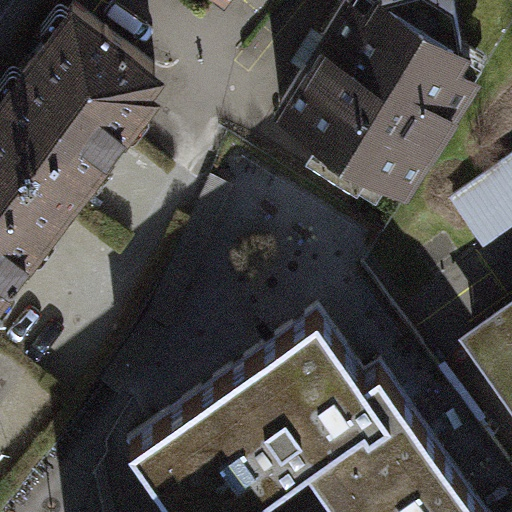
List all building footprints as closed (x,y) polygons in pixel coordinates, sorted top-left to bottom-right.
[(71,0),(0,94),(0,143),(67,194),(152,81),(145,76),(157,60),(76,0),(71,0)] [(343,0),(280,102),(406,180),(475,69),(454,57),(452,41),(463,39),(455,0),(343,0)] [(0,282),(67,194),(0,143),(0,282)] [(511,223),(511,149),(450,194),(485,243),(511,223)] [(233,181),(212,170),(147,311),(102,375),(121,388),(169,322),(233,181)] [(511,290),(459,328),(511,402),(511,290)] [(319,297),(128,432),(184,511),(227,511),(313,452),(390,398),(366,363),(319,297)] [(313,452),(356,511),(493,511),(381,353),(366,363),(390,398),(313,452)]
